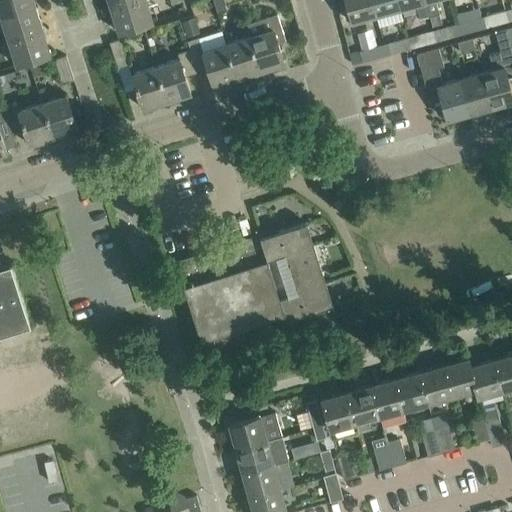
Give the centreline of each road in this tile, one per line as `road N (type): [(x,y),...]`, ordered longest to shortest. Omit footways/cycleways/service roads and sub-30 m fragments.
road 1 (residential): [(0,188),(336,80)]
road 2 (residential): [(336,80),(364,154),(389,164),(511,131)]
road 3 (unknown): [(158,138),(174,213),(189,221),(217,217),(228,202),(215,119)]
